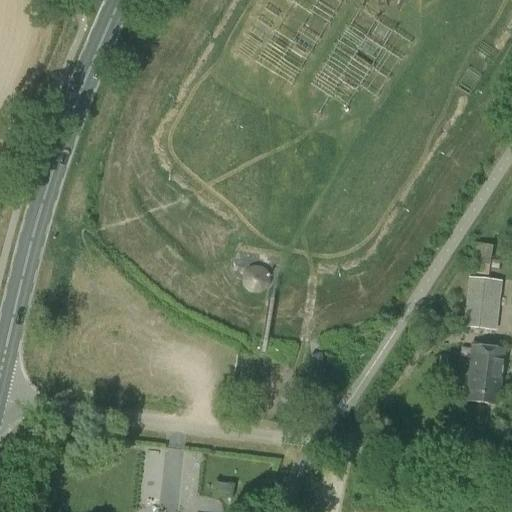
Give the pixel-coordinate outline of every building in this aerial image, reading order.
[(498,274),(500,262),(491,261),(493,247),(473,245),(469,274),(488,277),(488,272),(498,274)] [(252,295),(255,295),(258,295),(261,294),(263,293),(265,291),(267,289),(269,286),(270,283),(270,281),(270,279),(269,277),(268,275),(267,273),(266,271),(265,270),(263,269),(261,268),(259,267),(257,267),(255,266),(253,267),(251,267),(249,268),(247,269),(245,270),(244,272),(243,274),(242,276),(241,277),(241,280),(241,282),(241,284),(242,286),(243,288),(244,290),(246,292),(247,293),(249,294),(252,295)] [(493,331),(499,284),(469,280),(463,328),(493,331)] [(471,373),(501,376),(504,352),(473,349),(471,373)] [(498,406),(501,376),(471,373),(467,403),(498,406)] [(199,464),(201,453),(184,450),(183,462),(199,464)] [(229,497),(231,487),(217,484),(214,495),(229,497)] [(38,511),(43,489),(30,486),(25,511),(38,511)]
